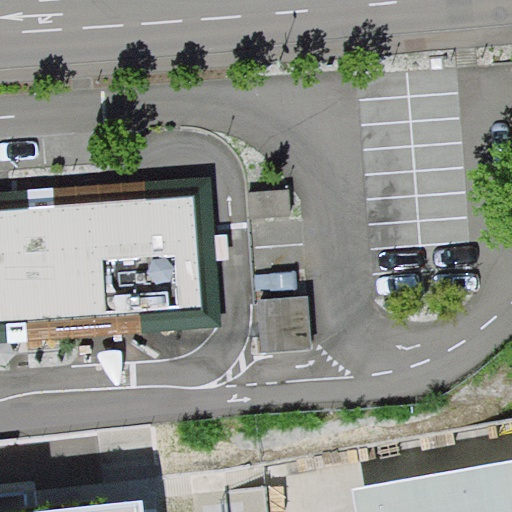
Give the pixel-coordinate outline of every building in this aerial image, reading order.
[(0,191),(0,208),(194,195),(202,307),(0,321),(0,341),(221,326),(210,177),(0,191)] [(249,192),(251,215),(290,213),(289,190),(249,192)] [(0,208),(0,321),(202,307),(194,195),(0,208)] [(258,300),(262,349),(311,346),(308,297),(258,300)] [(511,511),(511,461),(353,488),(357,511),(511,511)] [(51,511),(143,511),(143,503),(51,511)]
